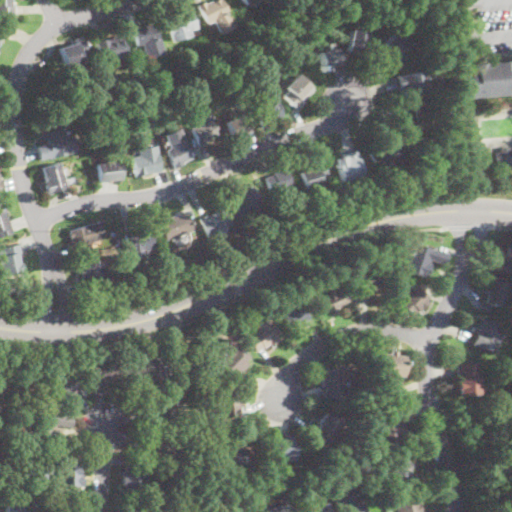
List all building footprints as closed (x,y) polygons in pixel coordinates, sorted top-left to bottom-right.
[(10,0),(10,5),(12,5),(13,14),(0,14),(0,0),(10,0)] [(212,0),(222,0),(235,25),(218,34),(212,21),(206,24),(196,5),(204,1),(205,4),(212,0)] [(190,36),(172,41),(165,15),(191,9),(196,28),(188,30),(190,36)] [(154,22),(162,51),(162,53),(145,58),(141,44),(135,46),(130,26),(137,23),(138,26),(154,22)] [(364,51),(363,53),(346,51),(350,29),(366,32),(364,51)] [(412,49),(401,64),(395,59),(397,56),(383,45),(395,31),(409,42),(407,45),(412,49)] [(109,58),(100,60),(95,42),(122,34),(126,54),(109,58)] [(76,62),(63,66),(58,47),(75,42),(74,38),(82,36),(87,53),(81,55),(83,60),(76,62)] [(329,71),(321,72),(318,51),(335,48),(338,65),(329,67),(329,71)] [(511,60),(511,93),(469,97),(466,70),(473,69),(472,64),(511,60)] [(427,87),(428,93),(404,98),(402,88),(400,88),(398,76),(423,71),(427,87)] [(297,107),(297,108),(284,97),(289,92),(284,88),(296,74),(313,89),(297,107)] [(268,126),(262,128),(255,108),(260,106),(255,93),(271,87),(282,117),(268,122),(269,125),(268,126)] [(208,140),(196,145),(189,128),(196,125),(190,111),(205,104),(218,135),(208,140)] [(425,132),(406,134),(403,109),(428,106),(430,123),(424,124),(425,132)] [(239,138),(232,141),(224,121),(241,115),(248,131),(238,134),(240,138),(239,138)] [(62,127),(63,132),(70,131),(75,152),(40,159),(37,145),(48,143),(45,131),(62,127)] [(179,165),(173,168),(165,150),(169,148),(163,134),(177,128),(190,158),(181,162),(182,164),(179,165)] [(396,143),(398,149),(403,159),(391,164),(392,167),(386,170),(385,168),(378,172),(370,153),(388,144),(389,146),(396,143)] [(142,175),(135,177),(131,157),(137,156),(136,149),(155,145),(161,171),(142,175)] [(508,146),(509,150),(511,150),(511,163),(509,163),(510,166),(501,167),(501,164),(494,165),(493,152),(499,151),(499,147),(508,146)] [(346,180),(342,181),(336,160),(343,158),(342,155),(356,151),(363,176),(346,180)] [(116,161),(118,161),(120,179),(97,182),(95,164),(112,162),(113,161),(116,161)] [(305,190),(299,172),(316,167),(315,163),(322,161),(328,178),(321,181),(322,184),(305,190)] [(66,188),(47,194),(43,181),(44,181),(41,168),(57,162),(66,188)] [(289,179),(297,198),(281,204),(276,190),(271,192),(265,178),(285,169),(289,179)] [(253,185),(267,214),(250,221),(244,208),(240,211),(230,192),(237,188),(239,192),(253,185)] [(12,230),(13,232),(0,237),(0,202),(3,202),(12,230)] [(227,235),(209,242),(199,218),(225,207),(232,225),(224,228),(227,235)] [(174,237),(166,240),(159,220),(185,211),(192,231),(174,237)] [(91,248),(71,254),(69,246),(73,245),(68,230),(99,221),(103,238),(90,242),(91,248)] [(147,256),(128,259),(124,233),(150,229),(154,249),(146,250),(147,256)] [(446,255),(443,264),(429,259),(428,262),(430,263),(425,277),(400,269),(401,265),(405,267),(412,243),(446,254),(446,255)] [(511,274),(487,267),(490,257),(505,261),(506,258),(503,257),(507,243),(511,244),(511,274)] [(21,255),(24,270),(2,275),(0,267),(0,254),(2,254),(0,248),(18,244),(21,255)] [(97,259),(98,265),(105,264),(110,282),(84,289),(77,263),(96,258),(97,259)] [(371,288),(372,289),(365,290),(365,289),(359,290),(360,292),(352,293),(350,272),(374,269),(376,287),(371,288)] [(491,279),(511,286),(511,300),(507,299),(504,308),(485,302),(488,295),(486,294),(487,293),(484,292),(486,287),(488,288),(491,279)] [(415,286),(427,296),(428,297),(426,299),(428,301),(418,311),(417,310),(412,316),(397,302),(400,298),(399,297),(402,294),(403,295),(410,287),(407,284),(410,281),(415,286)] [(338,289),(344,302),(334,306),(334,308),(329,310),(328,309),(322,312),(316,299),(322,296),(321,294),(329,291),(330,293),(338,289)] [(288,295),(292,302),(296,300),(307,318),(301,321),(303,324),(298,326),(297,325),(289,330),(272,303),(287,294),(288,295)] [(273,343),(271,345),(269,346),(268,344),(262,347),(261,346),(255,351),(246,339),(252,334),(250,331),(253,328),(248,320),(262,310),(281,335),(273,341),(274,342),(273,343)] [(509,327),(505,336),(499,334),(493,349),(497,350),(496,354),(472,344),(480,325),(478,324),(481,316),(509,327)] [(238,381),(237,382),(214,361),(227,346),(231,341),(248,357),(244,362),(247,364),(239,372),(243,375),(238,381)] [(159,364),(163,370),(168,366),(172,371),(139,396),(133,388),(145,379),(143,376),(141,377),(132,365),(152,350),(155,354),(153,356),(159,364)] [(395,350),(395,353),(396,354),(396,355),(404,355),(403,376),(392,375),(391,384),(382,383),(382,387),(378,387),(380,352),(390,353),(390,350),(395,350)] [(108,360),(108,362),(116,362),(117,375),(106,376),(106,378),(102,379),(103,390),(94,391),(94,390),(92,364),(99,364),(99,361),(108,360)] [(475,363),(475,394),(458,394),(458,389),(456,389),(456,382),(457,382),(457,378),(456,378),(456,363),(475,363)] [(342,381),(345,390),(346,394),(323,400),(321,393),(326,392),(324,385),(321,386),(317,372),(342,365),(343,369),(339,370),(342,381)] [(69,367),(84,394),(75,399),(73,395),(64,400),(63,397),(57,400),(46,380),(48,378),(47,377),(51,376),(52,376),(69,367)] [(175,407),(176,411),(180,411),(181,415),(158,420),(158,418),(153,419),(152,412),(153,412),(152,405),(154,405),(152,397),(172,392),(173,398),(174,398),(175,402),(174,403),(175,407)] [(236,392),(236,393),(237,393),(237,399),(238,399),(238,401),(241,400),(241,405),(239,405),(239,416),(209,417),(208,404),(217,404),(217,393),(236,392)] [(397,424),(397,425),(401,424),(405,439),(382,445),(379,434),(378,435),(373,417),(391,412),(390,408),(407,403),(411,418),(396,422),(397,424)] [(71,416),(69,426),(55,424),(54,428),(57,428),(54,443),(31,439),(32,434),(32,431),(33,432),(36,411),(71,416)] [(323,413),(340,421),(332,437),(331,436),(327,443),(310,434),(319,417),(321,418),(323,413)] [(238,447),(240,446),(250,457),(233,473),(213,452),(239,427),(247,435),(236,445),(238,447)] [(158,430),(176,437),(170,453),(168,452),(165,460),(148,453),(153,441),(152,441),(155,434),(156,435),(158,430)] [(295,435),(294,459),(281,459),(280,464),(269,464),(269,454),(268,454),(269,437),(283,438),(283,436),(289,436),(289,434),(295,435)] [(403,457),(404,462),(406,461),(407,468),(406,469),(407,472),(408,472),(410,481),(392,484),(391,477),(389,478),(385,460),(403,457)] [(82,478),(81,486),(57,485),(58,471),(55,471),(55,463),(53,463),(53,458),(79,460),(78,474),(81,474),(81,476),(82,476),(82,478)] [(145,468),(145,471),(146,471),(145,475),(144,475),(144,485),(148,485),(148,490),(123,488),(124,486),(120,486),(121,473),(122,470),(125,471),(125,464),(145,466),(145,468)] [(337,490),(338,494),(348,492),(350,501),(360,499),(362,511),(337,511),(334,496),(335,495),(334,490),(337,490)] [(412,492),(414,500),(417,499),(418,511),(396,511),(395,506),(394,506),(393,502),(394,502),(393,496),(412,492)] [(17,501),(32,506),(33,502),(37,503),(34,511),(3,511),(9,498),(17,501)] [(300,511),(300,509),(307,507),(306,506),(324,502),(325,511),(300,511)] [(288,503),(289,511),(261,511),(260,506),(263,506),(263,508),(288,503)]
